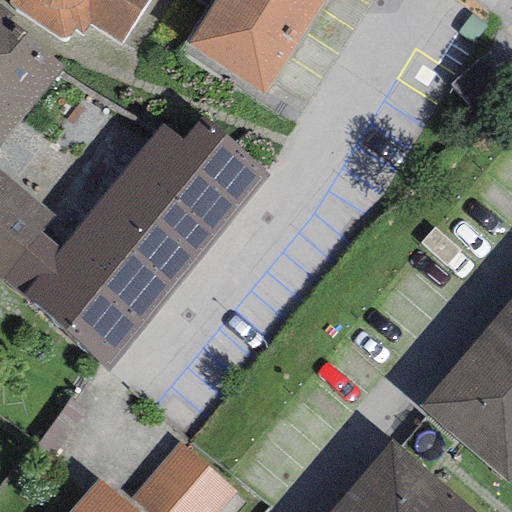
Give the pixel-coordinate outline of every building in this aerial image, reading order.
[(7,0),(5,3),(66,44),(75,31),(84,37),(92,26),(121,46),(151,0),(7,0)] [(216,0),(189,43),(263,92),(324,0),(216,0)] [(11,22),(15,17),(0,5),(0,144),(62,67),(24,37),(27,34),(11,22)] [(201,117),(183,140),(164,125),(75,233),(0,172),(0,281),(108,370),(269,173),(201,117)] [(511,313),(511,294),(503,306),(511,313)] [(511,394),(511,313),(503,306),(463,353),(511,394)] [(510,483),(511,480),(511,394),(463,353),(418,406),(510,483)] [(473,511),(389,441),(344,494),(365,511),(473,511)] [(219,511),(236,493),(176,443),(131,497),(148,511),(219,511)] [(134,511),(97,480),(69,511),(134,511)] [(365,511),(344,494),(329,511),(365,511)]
